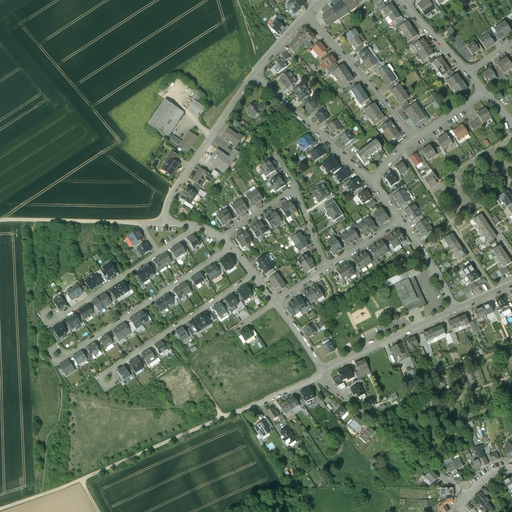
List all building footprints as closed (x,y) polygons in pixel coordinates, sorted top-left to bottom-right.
[(292,0),(287,3),(294,14),(297,12),(298,11),(297,9),(303,6),(305,4),(302,0),(292,0)] [(344,0),(342,2),(348,11),(355,7),(358,5),(357,4),(354,0),(344,0)] [(428,0),(425,0),(418,5),(424,15),(434,9),(431,3),(428,0)] [(379,8),(384,4),(382,1),(374,6),(376,10),(379,8)] [(342,2),(332,9),(338,18),(339,19),(344,15),(343,14),(347,11),(348,12),(348,11),(342,2)] [(431,3),(434,9),(437,12),(439,11),(433,2),(431,3)] [(386,8),(383,10),(388,16),(395,11),(391,5),(386,8)] [(306,9),(303,6),(297,9),(298,11),(297,12),(300,15),(306,9)] [(338,18),(332,9),(324,14),(326,16),(323,18),(329,26),(333,23),(333,22),(338,18)] [(395,11),(388,16),(393,22),(396,20),(400,17),(395,11)] [(273,23),(269,27),(279,35),(285,28),(280,24),(276,20),(273,23)] [(399,27),(406,23),(404,20),(398,23),(395,26),(397,29),(399,27)] [(406,23),(399,27),(404,34),(412,28),(407,22),(406,23)] [(504,23),(499,26),(506,36),(511,33),(506,25),(504,23)] [(506,36),(499,26),(494,29),(496,32),(501,39),(506,36)] [(404,34),(403,35),(404,35),(409,41),(408,41),(408,42),(413,38),(417,36),(417,35),(412,28),(404,34)] [(350,32),(345,35),(346,36),(350,42),(357,37),(359,36),(354,29),(350,32)] [(488,36),(490,39),(491,39),(495,36),(493,34),(490,29),(485,32),(488,36)] [(307,30),(304,30),(303,30),(297,36),(297,37),(302,42),(306,39),(309,42),(315,37),(308,30),(307,30)] [(488,36),(485,38),(484,37),(480,40),(486,49),(494,44),(491,39),(490,39),(488,36)] [(293,51),(302,42),(297,37),(288,46),(293,51)] [(357,37),(350,42),(355,49),(362,44),(357,37)] [(419,42),(413,46),(418,53),(428,46),(423,39),(419,42)] [(320,43),(313,49),(319,56),(325,51),(326,50),(320,43)] [(476,45),(474,43),(467,47),(473,55),(479,50),(476,45)] [(428,46),(418,53),(423,61),(428,58),(433,54),(428,46)] [(366,50),(359,55),(364,62),(371,57),(366,50)] [(280,56),(282,58),(284,62),(290,58),(290,57),(290,58),(286,52),(280,56)] [(337,62),(331,55),(328,57),(327,57),(325,58),(325,59),(323,61),(328,68),(336,63),(337,62)] [(372,57),(371,57),(364,62),(369,69),(371,68),(377,64),(376,64),(372,57)] [(445,64),(440,57),(436,60),(433,62),(433,63),(438,69),(445,64)] [(507,58),(506,57),(501,61),(508,70),(511,67),(511,65),(511,64),(507,58)] [(284,62),(282,58),(275,63),(276,64),(273,67),(277,73),(287,66),(284,62)] [(508,70),(501,61),(496,64),(497,66),(503,74),(508,70)] [(373,71),(380,66),(381,65),(379,62),(376,64),(377,64),(371,68),(373,71)] [(329,72),(335,67),(337,65),(336,63),(328,68),(327,69),(329,72)] [(382,69),(378,72),(382,79),(390,73),(394,70),(390,64),(382,69)] [(445,64),(438,69),(442,76),(447,73),(450,71),(445,64)] [(348,73),(343,65),(337,69),(333,72),(339,80),(348,73)] [(378,72),(382,69),(380,66),(373,71),(375,74),(378,72)] [(333,72),(337,69),(335,67),(329,72),(327,73),(329,75),(333,72)] [(491,71),(497,79),(501,76),(495,68),(491,71)] [(491,71),(490,69),(482,75),(489,85),(497,79),(491,71)] [(285,75),(280,79),(283,84),(293,77),(290,72),(285,75)] [(348,73),(339,80),(343,86),(343,87),(349,83),(353,80),(348,73)] [(390,73),(382,79),(387,86),(395,80),(390,73)] [(445,79),(446,81),(455,75),(453,73),(449,76),(445,79)] [(455,75),(446,81),(448,84),(449,83),(452,87),(451,88),(452,88),(453,88),(462,81),(457,74),(455,75)] [(293,77),(283,84),(287,89),(292,85),(297,82),(293,77)] [(388,89),(393,86),(397,83),(395,80),(387,86),(388,89)] [(462,81),(453,88),(458,95),(462,92),(467,89),(462,81)] [(343,92),(351,86),(349,83),(343,87),(343,86),(341,88),(343,92)] [(299,88),(294,92),(297,96),(307,89),(303,84),(299,88)] [(355,87),(351,90),(356,97),(363,92),(358,85),(355,87)] [(395,88),(391,91),(396,98),(404,92),(399,85),(395,88)] [(307,89),(297,96),(300,101),(308,96),(310,94),(307,89)] [(363,92),(356,97),(361,105),(364,102),(369,99),(363,92)] [(404,92),(396,98),(400,104),(406,100),(409,98),(404,92)] [(317,107),(312,100),(308,103),(304,106),(309,113),(309,112),(317,107)] [(184,113),(165,101),(148,125),(167,138),(173,143),(176,138),(170,133),(184,113)] [(205,109),(194,101),(187,110),(199,118),(205,109)] [(258,108),(254,103),(247,108),(253,117),(268,107),(265,103),(258,108)] [(364,110),(367,114),(368,113),(371,117),(379,111),(374,103),(371,105),(364,110)] [(409,107),(405,111),(410,118),(420,111),(415,104),(409,107)] [(323,106),(318,109),(316,111),(318,114),(324,110),(325,109),(323,106)] [(485,108),(477,114),(479,118),(483,124),(491,118),(485,108)] [(318,114),(315,116),(321,123),(329,118),(324,110),(318,114)] [(420,111),(410,118),(415,125),(420,122),(424,119),(427,117),(422,110),(420,111)] [(371,117),(369,117),(375,125),(381,120),(384,118),(379,111),(371,117)] [(474,130),(483,124),(479,118),(470,124),(474,130)] [(328,126),(327,126),(333,134),(341,128),(336,120),(333,122),(328,126)] [(393,125),(390,121),(390,122),(385,125),(380,128),(389,141),(395,137),(399,135),(399,134),(394,128),(393,125)] [(462,125),(457,128),(463,137),(469,134),(465,128),(462,124),(462,125)] [(238,135),(228,128),(223,136),(237,146),(243,137),(239,134),(238,135)] [(463,137),(457,128),(452,131),(455,135),(458,141),(463,137)] [(346,133),(340,137),(345,145),(350,142),(354,139),(349,131),(346,133)] [(189,132),(182,142),(176,138),(173,143),(187,152),(197,138),(189,132)] [(446,134),(452,143),(455,141),(452,137),(449,132),(446,134)] [(446,134),(437,141),(441,146),(444,150),(448,148),(447,147),(451,144),(452,145),(453,144),(452,143),(446,134)] [(308,135),(297,142),(303,150),(310,146),(314,143),(312,140),(311,140),(310,139),(310,138),(308,135)] [(376,140),(356,154),(363,163),(371,158),(370,157),(382,148),(376,140)] [(429,145),(422,151),(425,156),(428,161),(436,156),(433,150),(429,145)] [(314,151),(310,154),(315,161),(326,154),(321,147),(314,151)] [(433,150),(436,156),(441,152),(438,148),(438,147),(433,150)] [(228,157),(217,149),(212,157),(208,162),(225,173),(233,161),(228,157)] [(228,157),(233,161),(239,153),(234,149),(228,157)] [(167,158),(168,159),(168,158),(174,162),(178,156),(171,152),(167,158)] [(416,155),(410,158),(416,166),(421,163),(418,159),(416,155)] [(418,159),(421,163),(423,166),(427,164),(422,156),(418,159)] [(174,162),(168,158),(168,159),(161,169),(168,173),(167,174),(167,175),(168,176),(170,176),(170,175),(171,175),(176,168),(179,165),(174,162)] [(333,158),(323,164),(323,165),(324,167),(326,167),(327,169),(326,170),(328,173),(332,170),(338,166),(338,165),(333,158)] [(264,164),(259,167),(261,171),(259,172),(260,173),(275,164),(273,161),(272,162),(272,163),(271,163),(269,161),(264,164)] [(402,163),(395,168),(397,171),(400,175),(407,171),(402,163)] [(275,164),(260,173),(262,175),(263,174),(266,177),(268,176),(276,171),(274,168),(274,167),(276,167),(277,166),(275,164)] [(213,177),(201,168),(192,181),(195,182),(200,186),(205,179),(210,182),(213,177)] [(345,169),(335,175),(340,183),(350,176),(345,169)] [(391,187),(397,183),(397,182),(392,174),(385,179),(391,187)] [(435,181),(430,174),(423,179),(430,188),(437,184),(435,181)] [(271,181),(269,182),(271,186),(269,187),(270,188),(285,179),(283,176),(282,177),(282,178),(280,178),(279,176),(271,181)] [(285,179),(270,188),(271,190),(273,189),(276,192),(281,189),(286,186),(284,183),(284,182),(286,182),(287,182),(285,179)] [(352,182),(347,185),(348,186),(352,193),(361,187),(356,179),(352,182)] [(347,185),(352,182),(350,180),(342,185),(345,188),(348,186),(347,185)] [(318,186),(312,191),(315,196),(326,189),(322,184),(318,186)] [(200,190),(199,190),(193,186),(190,189),(198,194),(200,190)] [(197,195),(187,188),(184,193),(193,200),(197,195)] [(326,189),(315,196),(319,202),(325,198),(329,195),(326,189)] [(250,192),(249,190),(244,193),(246,197),(249,202),(253,207),(255,205),(256,205),(256,207),(257,208),(260,206),(250,192)] [(258,193),(256,190),(253,192),(252,190),(250,192),(260,206),(262,204),(262,203),(260,203),(260,202),(263,200),(258,193)] [(358,196),(363,203),(371,198),(366,190),(364,192),(358,196)] [(396,194),(393,196),(397,201),(407,195),(403,190),(396,194)] [(511,205),(511,198),(507,191),(499,197),(502,201),(499,203),(502,207),(505,205),(507,208),(511,205)] [(193,200),(184,193),(180,198),(185,202),(190,205),(193,200)] [(329,195),(325,198),(328,201),(332,198),(334,197),(332,193),(329,195)] [(407,195),(397,201),(400,207),(403,205),(410,200),(407,195)] [(332,198),(328,201),(324,204),(326,207),(334,202),(332,198)] [(244,205),(241,200),(238,202),(237,200),(235,201),(245,216),(247,214),(247,213),(245,213),(245,212),(248,210),(244,205)] [(245,216),(235,201),(233,203),(234,204),(231,207),(233,209),(238,217),(240,215),(241,215),(241,217),(242,218),(245,216)] [(294,207),(290,202),(288,204),(287,203),(287,202),(286,201),(283,203),(293,217),(295,216),(294,214),(297,212),(294,207)] [(338,209),(334,202),(326,207),(324,208),(327,213),(325,214),(327,216),(338,209)] [(293,217),(283,203),(281,204),(281,206),(283,206),(282,207),(280,209),(284,214),(287,219),(290,217),(291,218),(293,217)] [(409,208),(404,211),(408,217),(417,210),(414,205),(409,208)] [(381,209),(380,208),(378,210),(378,211),(374,214),(379,222),(381,224),(389,219),(381,209)] [(338,209),(327,216),(328,219),(330,218),(333,222),(335,221),(343,216),(338,209)] [(228,212),(226,210),(223,212),(222,210),(220,211),(230,226),(232,224),(232,223),(230,223),(230,221),(233,220),(228,212)] [(417,210),(408,217),(411,222),(414,220),(421,215),(417,210)] [(230,226),(220,211),(218,212),(219,214),(216,217),(218,219),(223,227),(225,225),(226,225),(226,227),(227,228),(230,226)] [(279,217),(275,212),(273,214),(272,213),(272,212),(271,211),(268,213),(278,227),(280,226),(279,224),(282,222),(279,217)] [(278,227),(268,213),(266,214),(266,216),(268,216),(267,217),(265,219),(269,224),(272,229),(275,227),(276,228),(278,227)] [(481,215),(470,222),(472,224),(475,223),(478,228),(486,222),(481,215)] [(345,219),(343,216),(335,221),(337,224),(345,219)] [(369,218),(363,221),(370,232),(376,228),(373,224),(369,218)] [(417,225),(415,226),(419,231),(429,225),(425,220),(424,220),(417,225)] [(264,227),(260,222),(258,224),(257,223),(257,222),(256,221),(253,222),(263,237),(265,236),(263,234),(267,232),(264,227)] [(370,232),(363,221),(357,225),(360,230),(364,236),(370,232)] [(263,237),(253,222),(251,224),(251,225),(253,226),(252,227),(250,229),(254,234),(257,239),(260,236),(261,238),(263,237)] [(491,230),(486,222),(478,228),(475,229),(477,233),(478,232),(479,233),(481,232),(483,235),(491,230)] [(429,225),(419,231),(422,237),(424,236),(431,231),(432,230),(429,225)] [(355,233),(352,229),(346,232),(353,243),(359,239),(355,233)] [(402,236),(398,230),(393,234),(399,245),(405,241),(402,236)] [(483,235),(478,239),(481,244),(482,245),(486,243),(486,242),(487,241),(488,243),(493,240),(496,238),(491,230),(483,235)] [(128,237),(133,245),(140,240),(143,238),(138,231),(128,237)] [(245,232),(243,234),(241,233),(242,232),(241,231),(238,232),(248,247),(250,246),(248,244),(252,242),(249,237),(245,232)] [(248,247),(238,232),(236,234),(236,235),(238,236),(237,237),(235,239),(239,245),(242,249),(245,246),(246,248),(248,247)] [(353,243),(346,232),(340,236),(344,241),(347,247),(353,243)] [(302,238),(299,233),(298,234),(293,237),(292,238),(294,240),(293,241),(295,245),(305,239),(303,237),(302,238)] [(399,245),(393,234),(387,238),(391,244),(394,249),(399,245)] [(452,234),(444,240),(449,247),(457,242),(452,234)] [(195,237),(194,235),(187,239),(194,249),(200,245),(200,244),(195,237)] [(338,244),(333,237),(330,239),(331,239),(328,241),(333,249),(336,254),(336,253),(337,253),(341,251),(340,250),(342,249),(338,244)] [(305,239),(295,245),(298,249),(299,248),(301,251),(302,250),(307,247),(308,246),(305,242),(306,241),(305,239)] [(386,247),(382,241),(376,245),(383,256),(389,252),(386,247)] [(462,249),(457,242),(449,247),(446,249),(448,253),(451,251),(454,254),(462,249)] [(144,245),(137,249),(142,256),(151,250),(146,243),(144,245)] [(171,250),(176,258),(185,252),(182,248),(180,244),(171,250)] [(383,256),(376,245),(370,249),(374,255),(377,260),(383,256)] [(500,246),(492,251),(494,253),(493,254),(495,257),(496,256),(503,251),(500,246)] [(462,249),(454,254),(459,262),(467,257),(462,249)] [(503,251),(496,256),(500,262),(507,257),(503,251)] [(369,258),(365,252),(359,256),(366,267),(372,263),(369,258)] [(169,257),(166,253),(160,257),(165,266),(172,262),(169,257)] [(300,259),(299,260),(301,262),(299,263),(302,267),(312,261),(310,259),(309,259),(306,255),(305,255),(300,259)] [(225,270),(226,271),(228,269),(229,271),(233,268),(232,266),(235,265),(235,264),(233,261),(232,261),(229,256),(220,262),(225,270)] [(257,261),(260,266),(258,266),(260,269),(269,262),(273,260),(270,256),(266,258),(265,256),(263,257),(257,261)] [(366,267),(359,256),(353,260),(358,266),(360,271),(366,267)] [(160,257),(154,262),(157,266),(159,270),(165,266),(160,257)] [(507,257),(500,262),(504,268),(506,266),(511,263),(507,257)] [(312,261),(302,267),(305,271),(306,270),(308,273),(309,272),(314,269),(315,268),(312,264),(313,263),(312,261)] [(269,262),(260,269),(261,271),(263,270),(265,275),(266,274),(271,271),(273,269),(272,267),(272,266),(269,262)] [(115,271),(110,263),(104,267),(103,269),(109,278),(117,273),(115,271)] [(352,270),(348,263),(343,267),(349,278),(355,274),(352,270)] [(214,264),(205,270),(212,280),(220,275),(220,274),(217,269),(214,264)] [(142,269),(149,279),(155,275),(150,267),(148,265),(142,269)] [(470,265),(462,270),(466,277),(475,272),(470,265)] [(349,278),(343,267),(341,268),(340,268),(339,269),(339,270),(338,270),(339,270),(337,271),(342,280),(344,282),(349,278)] [(402,282),(413,277),(420,274),(418,267),(399,276),(401,281),(402,282)] [(143,283),(149,279),(142,269),(136,273),(139,278),(143,283)] [(96,275),(96,274),(100,280),(105,277),(100,270),(95,273),(96,275)] [(466,277),(463,279),(465,283),(469,281),(471,284),(473,282),(479,278),(475,272),(466,277)] [(96,275),(93,277),(92,276),(89,278),(89,279),(85,282),(91,290),(102,283),(100,280),(96,274),(96,275)] [(201,276),(200,274),(191,279),(195,286),(204,280),(201,276)] [(270,279),(269,279),(272,284),(271,285),(272,287),(282,281),(279,276),(278,277),(276,275),(275,276),(270,279)] [(386,288),(401,281),(399,276),(399,275),(383,282),(386,288)] [(425,304),(413,277),(402,282),(394,285),(406,312),(425,304)] [(282,281),(272,287),(273,289),(275,288),(278,293),(281,291),(285,288),(283,286),(284,285),(282,281)] [(125,285),(123,282),(118,286),(118,285),(116,286),(122,295),(128,291),(129,291),(125,285)] [(191,292),(185,283),(179,287),(185,296),(191,292)] [(77,285),(68,291),(73,300),(82,294),(82,293),(77,286),(77,285)] [(247,287),(252,295),(255,292),(250,285),(247,287)] [(319,291),(315,285),(313,287),(313,288),(310,289),(317,300),(323,296),(319,291)] [(122,295),(116,286),(115,287),(115,288),(110,291),(112,293),(116,299),(122,295)] [(243,299),(244,300),(247,298),(249,298),(253,296),(252,295),(247,287),(246,286),(238,291),(239,293),(243,299)] [(179,287),(173,291),(176,296),(179,300),(185,296),(179,287)] [(317,300),(310,289),(307,291),(304,293),(311,304),(317,300)] [(464,294),(461,290),(453,296),(455,299),(464,294)] [(105,294),(99,298),(105,308),(112,304),(107,296),(105,294)] [(170,297),(168,295),(164,298),(163,298),(162,299),(168,308),(174,304),(170,297)] [(231,308),(238,304),(236,300),(233,295),(232,295),(225,299),(226,300),(231,308)] [(62,299),(60,296),(53,301),(59,311),(67,306),(66,305),(62,299)] [(303,303),(299,297),(294,301),(300,311),(306,307),(303,303)] [(105,308),(99,298),(93,302),(95,306),(99,312),(105,308)] [(504,298),(497,301),(501,309),(508,306),(504,298)] [(168,308),(162,299),(160,300),(156,303),(157,306),(162,312),(168,308)] [(294,301),(288,305),(289,307),(294,315),(295,315),(300,311),(294,301)] [(213,308),(221,320),(224,318),(223,315),(227,313),(223,306),(220,303),(213,308)] [(489,304),(483,307),(486,314),(486,315),(493,313),(489,304)] [(88,306),(86,307),(85,307),(81,309),(82,310),(80,311),(85,319),(93,314),(88,306)] [(292,317),(294,315),(289,307),(286,309),(292,317)] [(483,307),(474,311),(477,319),(482,317),(482,316),(486,315),(486,314),(483,307)] [(136,316),(142,325),(149,320),(143,311),(136,316)] [(204,313),(201,316),(201,315),(194,320),(191,322),(193,326),(197,331),(200,329),(201,330),(208,325),(207,324),(210,322),(207,317),(204,313)] [(207,317),(210,322),(211,323),(217,319),(212,313),(207,317)] [(74,314),(66,319),(69,324),(73,329),(81,324),(76,316),(74,314)] [(465,315),(457,318),(462,330),(470,327),(465,315)] [(136,316),(130,320),(136,329),(142,325),(136,316)] [(457,318),(448,322),(452,332),(454,331),(455,333),(462,330),(457,318)] [(127,327),(125,323),(118,327),(125,337),(131,333),(128,328),(127,327)] [(61,324),(58,326),(58,325),(53,328),(59,338),(67,333),(62,326),(61,324)] [(307,328),(304,330),(308,337),(317,331),(312,325),(312,324),(307,328)] [(188,330),(192,336),(198,332),(197,331),(193,326),(188,329),(188,330)] [(441,326),(432,330),(435,338),(445,333),(441,326)] [(125,337),(118,327),(116,329),(117,329),(113,332),(115,336),(119,341),(125,337)] [(185,332),(183,327),(175,332),(176,334),(181,341),(183,345),(188,342),(186,339),(189,338),(189,337),(185,332)] [(248,327),(239,332),(241,335),(245,341),(253,336),(251,332),(248,327)] [(432,330),(423,334),(423,335),(426,342),(435,338),(432,330)] [(452,332),(449,333),(453,342),(454,345),(459,343),(455,333),(454,331),(452,332)] [(105,337),(100,340),(105,348),(113,343),(109,337),(107,335),(105,336),(105,337)] [(426,342),(423,335),(420,336),(428,355),(430,354),(431,355),(432,355),(426,342)] [(414,338),(407,341),(410,349),(414,347),(418,346),(414,337),(414,338)] [(154,346),(159,354),(167,349),(163,344),(162,341),(154,346)] [(403,342),(393,347),(393,348),(396,355),(397,357),(401,355),(407,368),(410,366),(411,368),(414,367),(403,342)] [(95,343),(86,349),(89,353),(92,357),(94,355),(95,356),(98,354),(97,353),(100,351),(95,343)] [(324,346),(322,347),(326,355),(334,351),(332,346),(330,343),(324,346)] [(142,354),(148,364),(156,359),(151,352),(149,349),(142,354)] [(81,352),(73,357),(73,358),(78,365),(86,360),(81,352)] [(95,362),(92,357),(89,353),(87,355),(93,364),(95,362)] [(444,356),(447,362),(454,359),(451,353),(444,356)] [(138,360),(137,358),(129,363),(135,371),(139,369),(141,369),(143,367),(138,360)] [(365,360),(356,364),(357,367),(358,370),(359,372),(358,373),(361,378),(370,373),(365,360)] [(68,361),(65,363),(65,364),(63,365),(63,364),(60,366),(61,369),(65,374),(66,376),(74,371),(73,369),(68,361)] [(117,371),(123,381),(131,376),(124,366),(117,371)] [(349,366),(338,371),(340,376),(342,381),(343,381),(342,380),(346,378),(347,379),(353,376),(352,373),(349,366)] [(345,387),(342,381),(340,376),(333,379),(335,382),(342,389),(345,387)] [(359,383),(350,388),(354,394),(356,392),(359,397),(365,393),(362,389),(363,388),(359,383)] [(310,388),(300,392),(303,399),(305,403),(314,399),(310,388)] [(299,405),(293,396),(286,401),(292,410),(299,405)] [(286,401),(279,406),(282,411),(281,411),(283,414),(284,413),(285,414),(292,410),(286,401)] [(304,406),(302,404),(299,406),(303,412),(305,414),(305,413),(307,415),(308,414),(307,412),(306,410),(306,409),(304,406)] [(346,412),(340,407),(341,408),(339,409),(338,409),(339,410),(335,413),(340,418),(346,412)] [(272,408),(267,412),(272,420),(278,415),(276,411),(275,412),(272,408)] [(346,425),(348,426),(354,420),(352,418),(346,425)] [(348,426),(355,433),(363,425),(356,418),(354,420),(348,426)] [(268,419),(254,428),(261,439),(265,436),(266,438),(270,435),(269,434),(272,432),(270,428),(273,427),(268,419)] [(369,427),(360,438),(365,443),(368,439),(371,435),(372,436),(371,434),(373,432),(374,433),(375,433),(369,427)] [(295,439),(287,428),(280,432),(285,439),(288,444),(288,443),(290,445),(290,446),(291,446),(292,446),(296,444),(296,443),(296,442),(294,439),(295,439)] [(503,452),(503,455),(506,455),(506,454),(506,452),(505,452),(505,450),(506,449),(506,448),(511,446),(509,443),(505,445),(502,446),(503,452)] [(481,450),(483,450),(481,446),(478,447),(477,444),(473,445),(475,449),(478,460),(484,457),(481,450)] [(467,450),(472,459),(476,457),(475,453),(473,447),(467,450)] [(472,459),(467,450),(461,453),(463,456),(466,461),(467,461),(472,459)] [(491,463),(499,459),(496,453),(493,454),(493,453),(492,454),(492,455),(488,456),(491,463)] [(463,467),(459,458),(452,461),(452,462),(454,466),(453,467),(454,470),(456,470),(463,467)] [(473,469),(480,466),(478,460),(470,464),(473,469)] [(458,474),(456,470),(454,470),(453,467),(454,466),(452,462),(449,464),(449,463),(446,465),(450,472),(448,473),(451,478),(453,477),(458,474)] [(427,475),(425,477),(432,484),(438,477),(431,470),(430,472),(427,475)] [(463,481),(458,474),(453,477),(457,484),(463,481)] [(509,492),(511,489),(511,477),(508,480),(508,479),(503,482),(509,492)] [(484,489),(475,498),(487,511),(491,507),(488,503),(490,502),(486,498),(485,498),(484,497),(488,493),(484,489)] [(452,502),(452,498),(446,500),(437,505),(439,508),(444,505),(448,503),(449,504),(452,502)] [(469,503),(474,508),(478,504),(474,499),(469,503)]
